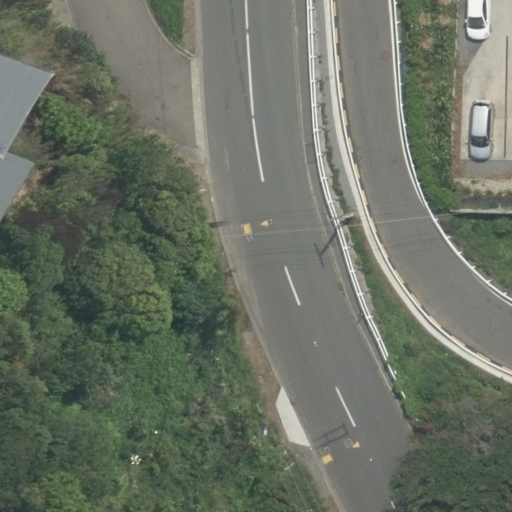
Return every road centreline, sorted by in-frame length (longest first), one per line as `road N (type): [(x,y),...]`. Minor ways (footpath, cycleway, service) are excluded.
road 1 (residential): [(261,100),(280,234),(397,511)]
road 2 (tertiary): [(511,338),(445,289),(390,201),(362,0)]
road 3 (residential): [(261,100),(195,101),(154,87),(127,55),(108,0)]
